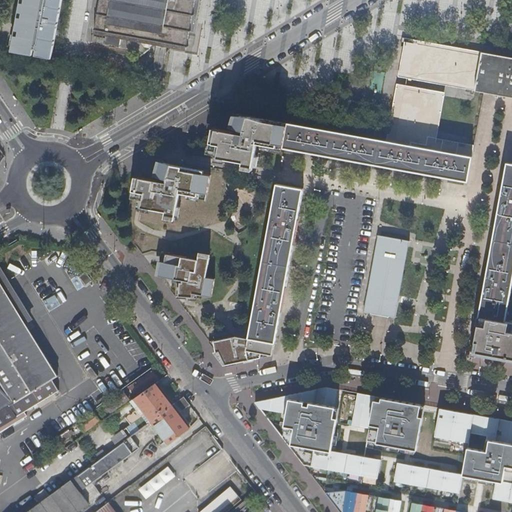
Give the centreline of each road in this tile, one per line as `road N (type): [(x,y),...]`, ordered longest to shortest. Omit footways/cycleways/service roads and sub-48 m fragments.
road 1 (residential): [(335,362),(357,203),(327,199),(296,370)]
road 2 (secondary): [(157,120),(363,0)]
road 3 (residential): [(207,391),(68,210)]
road 4 (residential): [(335,362),(511,391)]
road 5 (residential): [(298,511),(207,391)]
road 6 (unknown): [(220,407),(104,499)]
